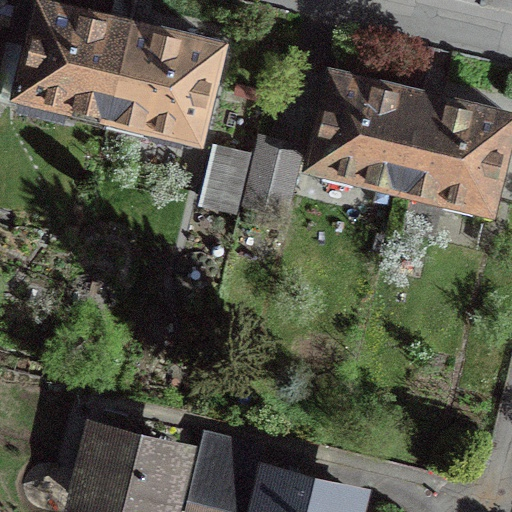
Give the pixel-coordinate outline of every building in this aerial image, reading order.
[(131,24),(32,0),(0,0),(0,85),(109,112),(131,24)] [(218,45),(131,24),(109,112),(196,133),(218,45)] [(422,95),(334,73),(312,160),(400,182),(422,95)] [(510,117),(422,95),(400,182),(488,204),(510,117)] [(279,141),(262,137),(247,202),(281,210),(297,146),(279,141)] [(247,154),(217,147),(205,200),(235,207),(247,154)] [(161,511),(176,451),(87,430),(80,459),(92,462),(82,501),(93,504),(90,511),(161,511)] [(261,445),(207,431),(197,471),(200,471),(196,486),(245,498),(249,483),(251,484),(261,445)] [(357,511),(361,499),(273,477),(264,511),(357,511)]
